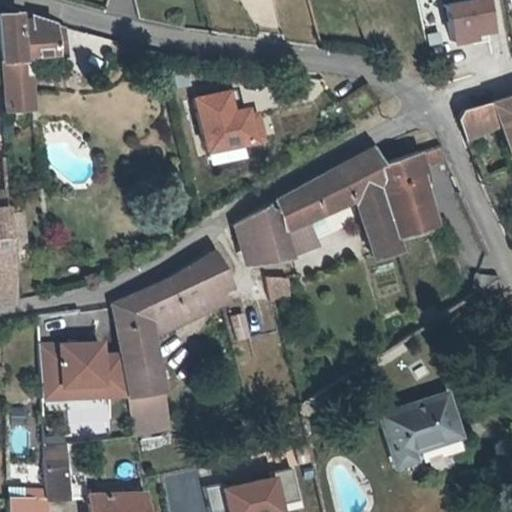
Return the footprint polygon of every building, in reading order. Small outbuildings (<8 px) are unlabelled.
[(128,15),(131,0),(105,0),(103,9),(128,15)] [(459,0),(444,2),(449,43),(492,38),(486,0),(459,0)] [(0,10),(0,56),(1,57),(4,105),(30,103),(28,73),(22,73),(20,50),(27,50),(64,48),(63,21),(29,11),(17,6),(17,9),(0,10)] [(376,102),(366,84),(343,98),(353,115),(376,102)] [(244,147),(264,144),(259,107),(234,111),(232,91),(193,97),(203,162),(245,156),(244,147)] [(511,95),(463,111),(456,120),(464,139),(480,129),(495,124),(507,154),(511,152),(511,95)] [(432,162),(446,157),(440,144),(427,149),(432,162)] [(275,201),(290,248),(310,240),(301,217),(315,212),(328,207),(341,201),(354,193),(375,252),(400,246),(396,231),(378,164),(373,146),(275,201)] [(378,164),(396,231),(432,221),(412,154),(411,153),(378,164)] [(500,169),(479,177),(488,200),(509,190),(500,169)] [(275,201),(245,218),(252,242),(256,258),(291,251),(290,248),(275,201)] [(9,261),(9,259),(7,236),(6,212),(5,204),(0,204),(0,301),(15,298),(12,261),(9,261)] [(6,212),(7,236),(22,236),(20,211),(6,212)] [(252,242),(245,218),(235,225),(242,246),(252,242)] [(22,236),(7,236),(9,259),(23,258),(22,236)] [(107,302),(114,344),(146,331),(150,329),(144,315),(209,285),(222,279),(216,264),(207,251),(170,274),(159,281),(107,302)] [(291,296),(289,275),(267,278),(270,299),(291,296)] [(144,315),(150,329),(218,302),(209,285),(144,315)] [(230,341),(250,336),(244,312),(224,317),(230,341)] [(123,392),(123,394),(155,388),(146,331),(114,344),(116,352),(123,392)] [(36,396),(123,392),(116,352),(95,354),(94,341),(34,343),(36,396)] [(127,413),(137,411),(159,407),(155,388),(123,394),(127,413)] [(459,437),(445,396),(381,417),(397,466),(414,460),(412,452),(459,437)] [(137,411),(127,413),(127,420),(138,417),(137,411)] [(42,441),(44,496),(84,496),(84,467),(66,468),(65,441),(42,441)] [(295,469),(276,472),(281,511),(300,509),(295,469)] [(225,511),(279,511),(274,478),(221,486),(225,511)] [(209,511),(217,511),(223,511),(220,486),(207,487),(209,511)] [(148,511),(144,491),(98,492),(98,487),(90,487),(90,496),(94,497),(94,511),(148,511)] [(45,511),(44,496),(4,496),(3,511),(45,511)]
